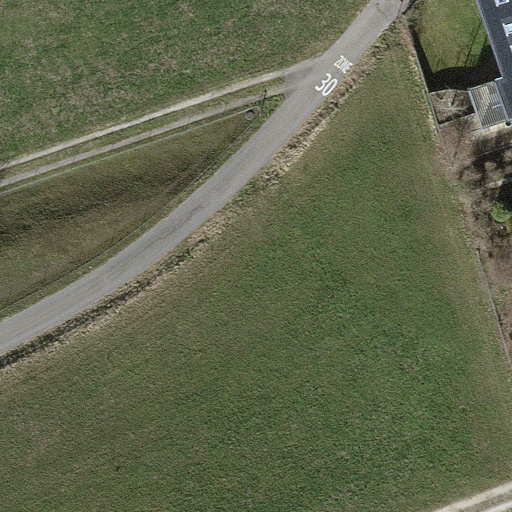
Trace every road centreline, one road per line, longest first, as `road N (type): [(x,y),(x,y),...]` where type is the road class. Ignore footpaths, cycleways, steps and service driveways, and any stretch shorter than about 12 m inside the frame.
road 1 (track): [(0,337),(154,250),(231,185),(305,111),(395,0)]
road 2 (track): [(331,78),(287,81),(0,177)]
